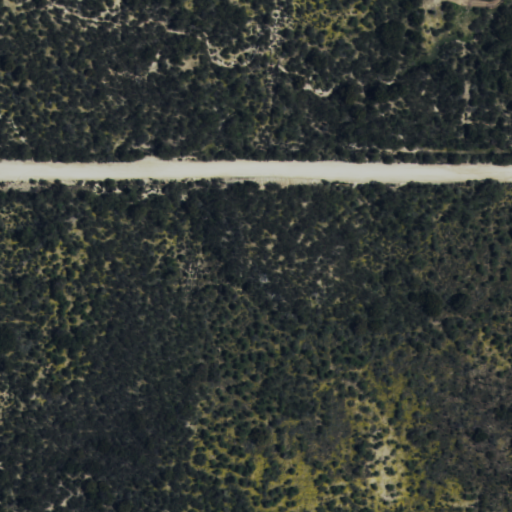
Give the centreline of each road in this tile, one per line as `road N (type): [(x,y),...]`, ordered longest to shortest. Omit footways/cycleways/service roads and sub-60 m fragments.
road 1 (residential): [(511,172),(0,172)]
road 2 (residential): [(511,17),(371,0)]
